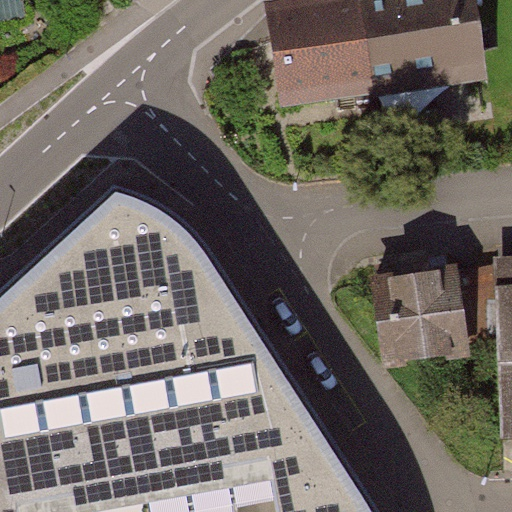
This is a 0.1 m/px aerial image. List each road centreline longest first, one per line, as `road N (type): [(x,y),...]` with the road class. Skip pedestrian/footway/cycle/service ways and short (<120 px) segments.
road 1 (residential): [(440,511),(394,426),(272,241)]
road 2 (residential): [(511,194),(352,210),(272,241)]
road 3 (residential): [(272,241),(125,83)]
road 4 (residential): [(0,194),(125,83)]
road 5 (residential): [(125,83),(227,0)]
